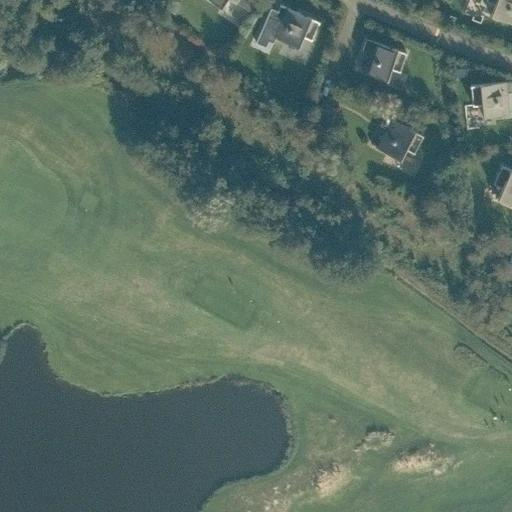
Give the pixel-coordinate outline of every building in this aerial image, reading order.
[(214,0),(222,5),(225,0),(235,0),(236,0),(251,10),(257,2),(253,0),(214,0)] [(511,0),(487,0),(494,3),(490,14),(511,22),(511,0)] [(269,9),(255,41),(265,45),(268,39),(273,41),(275,36),(298,46),(303,35),(311,39),(319,20),(280,3),(276,12),(269,9)] [(452,15),(441,10),(437,18),(449,23),(452,15)] [(369,50),(362,70),(387,79),(391,67),(399,70),(406,51),(365,37),(362,48),(369,50)] [(465,66),(454,67),(455,76),(466,75),(465,66)] [(511,79),(470,84),(472,104),(481,103),(482,115),(508,112),(506,91),(511,90),(511,79)] [(322,101),(316,114),(328,118),(333,106),(322,101)] [(386,127),(376,146),(400,158),(405,148),(413,152),(423,134),(385,114),(380,124),(386,127)] [(511,168),(501,164),(493,183),(501,186),(496,197),(511,204),(511,168)]
